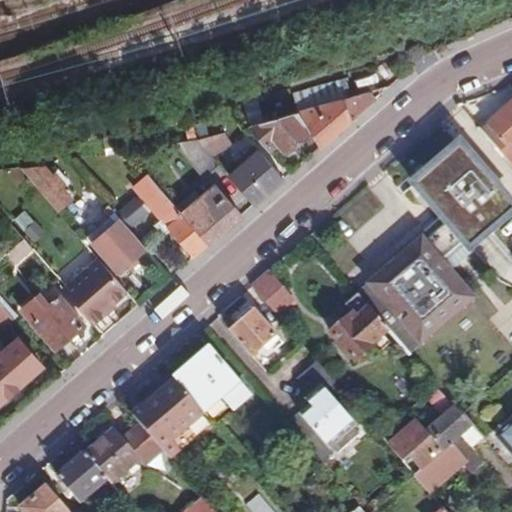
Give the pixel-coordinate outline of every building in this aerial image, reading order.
[(413,66),(428,53),(419,43),(405,57),(413,66)] [(302,113),(348,99),(345,87),(323,93),(323,91),(295,100),(299,113),(302,113)] [(371,92),(348,99),(302,113),(312,133),(320,147),(376,98),(371,92)] [(492,143),(503,156),(511,166),(511,103),(487,125),(498,138),(492,143)] [(302,113),(299,113),(252,126),(271,148),(279,142),(289,152),(312,133),(302,113)] [(487,125),(481,130),(492,143),(498,138),(487,125)] [(228,145),(226,133),(200,141),(214,157),(228,145)] [(214,157),(200,141),(175,144),(205,179),(221,165),(214,157)] [(358,294),(388,329),(410,354),(473,300),(445,267),(470,247),(511,212),(511,203),(458,142),(407,186),(441,224),(422,241),(400,259),(394,251),(385,259),(392,266),(369,285),(366,288),(358,294)] [(231,176),(254,204),(284,179),(261,152),(250,160),(248,157),(239,164),(242,168),(231,176)] [(70,201),(42,169),(25,172),(60,210),(70,201)] [(195,257),(210,243),(184,214),(170,197),(149,174),(134,188),(144,200),(151,207),(162,219),(154,225),(164,236),(171,229),(195,257)] [(184,214),(210,243),(241,216),(215,187),(184,214)] [(144,214),(151,207),(144,200),(137,207),(144,214)] [(145,214),(144,214),(137,207),(135,204),(119,218),(129,229),(145,214)] [(145,247),(129,229),(119,218),(109,206),(103,211),(113,223),(90,243),(116,272),(126,263),(130,267),(138,261),(134,256),(145,247)] [(21,211),(11,220),(31,243),(42,233),(21,211)] [(0,230),(13,245),(23,237),(6,218),(0,223),(0,230)] [(381,256),(376,247),(385,241),(373,222),(347,238),(365,266),(381,256)] [(32,247),(23,237),(13,245),(6,252),(14,262),(32,247)] [(65,285),(66,286),(62,288),(94,324),(107,313),(105,311),(111,305),(127,291),(97,257),(65,285)] [(272,268),(251,286),(264,301),(273,311),(288,298),(282,291),(288,286),(272,268)] [(388,329),(358,294),(343,307),(352,316),(331,334),(356,362),(373,348),(370,344),(388,329)] [(85,327),(59,298),(31,323),(57,352),(85,327)] [(0,327),(13,316),(0,301),(0,327)] [(273,311),(264,301),(253,311),(262,320),(273,311)] [(105,311),(107,313),(113,308),(111,305),(105,311)] [(284,345),(262,320),(253,311),(230,331),(252,356),(263,347),(267,352),(273,347),(277,351),(284,345)] [(0,401),(43,364),(20,338),(0,355),(0,401)] [(210,350),(175,380),(203,413),(212,423),(229,408),(232,412),(251,397),(210,350)] [(290,423),(321,458),(356,427),(320,386),(330,377),(315,359),(300,374),(314,390),(305,399),(309,405),(290,423)] [(203,413),(175,380),(143,408),(142,407),(132,416),(139,424),(162,451),(168,459),(179,450),(171,441),(203,413)] [(390,445),(405,462),(416,475),(460,437),(472,426),(461,413),(431,440),(415,423),(390,445)] [(162,451),(139,424),(121,439),(112,429),(84,453),(107,479),(112,486),(140,461),(144,466),(162,451)] [(511,424),(498,438),(511,454),(511,424)] [(485,466),(460,437),(416,475),(431,492),(462,465),(473,477),(485,466)] [(81,502),(107,479),(84,453),(58,476),(81,502)] [(69,511),(47,486),(21,509),(23,511),(69,511)] [(272,511),(257,493),(244,504),(250,511),(272,511)] [(214,511),(201,497),(183,511),(214,511)] [(133,511),(134,511),(125,501),(117,509),(120,511),(133,511)]
